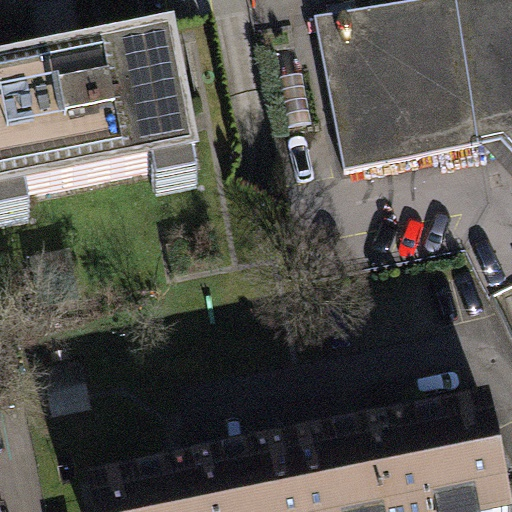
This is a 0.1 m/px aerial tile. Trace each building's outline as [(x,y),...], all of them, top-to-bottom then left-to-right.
[(469,150),(511,18),(511,0),(441,0),(322,24),(350,175),(469,150)] [(511,18),(469,150),(511,194),(511,18)] [(164,44),(0,74),(0,199),(187,166),(164,44)] [(498,511),(481,410),(276,444),(287,511),(498,511)] [(287,511),(276,444),(84,479),(90,511),(287,511)]
